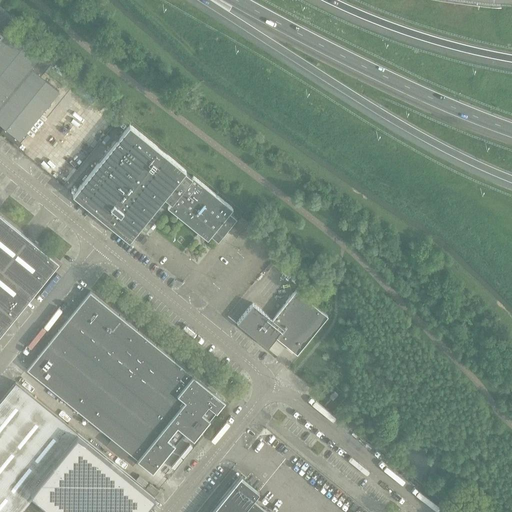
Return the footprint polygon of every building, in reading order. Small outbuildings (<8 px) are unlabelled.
[(0,39),(0,106),(41,56),(8,30),(1,38),(0,39)] [(41,56),(0,106),(0,123),(1,125),(4,127),(1,131),(7,137),(9,138),(16,144),(18,145),(26,135),(24,134),(26,132),(59,91),(41,76),(51,64),(41,56)] [(116,127),(123,132),(130,124),(123,119),(116,127)] [(186,170),(131,125),(130,124),(123,132),(88,176),(81,184),(73,194),(129,240),(164,197),(171,203),(168,207),(200,233),(200,237),(204,236),(208,239),(211,235),(218,241),(237,218),(230,212),(233,208),(193,175),(192,177),(185,171),(186,170)] [(77,182),(81,184),(88,176),(84,173),(77,182)] [(0,335),(55,267),(59,263),(0,214),(0,335)] [(253,303),(237,322),(268,347),(276,337),(297,354),(327,315),(296,290),(272,319),(253,303)] [(192,373),(90,291),(27,369),(137,459),(153,472),(185,432),(194,440),(226,400),(193,374),(193,375),(192,374),(192,373)] [(0,511),(13,511),(30,491),(56,511),(141,511),(155,496),(77,433),(78,433),(16,382),(0,401),(0,511)] [(330,397),(332,399),(333,400),(338,395),(335,392),(330,397)] [(269,511),(254,499),(260,492),(241,477),(223,499),(223,498),(211,511),(269,511)] [(150,483),(146,488),(155,496),(159,491),(150,483)]
